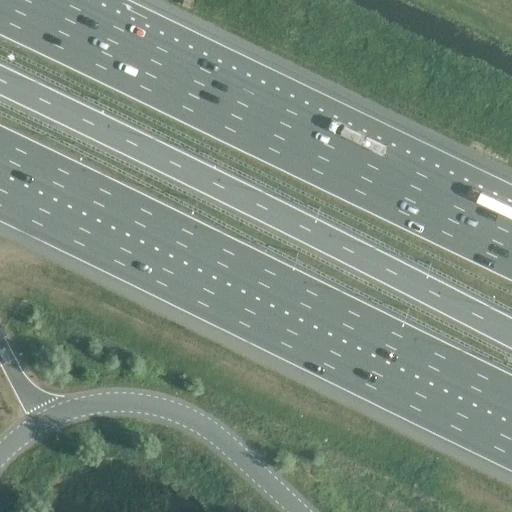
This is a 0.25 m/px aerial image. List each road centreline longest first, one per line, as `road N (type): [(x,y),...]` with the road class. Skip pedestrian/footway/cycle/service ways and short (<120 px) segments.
road 1 (motorway): [(0,175),(511,425)]
road 2 (motorway): [(0,82),(511,331)]
road 3 (motorway): [(511,237),(18,0)]
road 4 (unknown): [(511,195),(93,0)]
road 5 (unclassified): [(303,511),(197,418),(136,400),(66,412),(0,453)]
